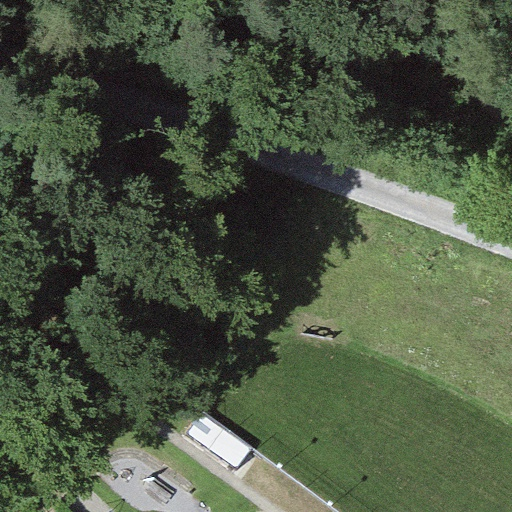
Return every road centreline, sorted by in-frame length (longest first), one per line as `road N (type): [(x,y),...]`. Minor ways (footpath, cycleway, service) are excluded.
road 1 (track): [(511,246),(0,56)]
road 2 (track): [(387,0),(511,135)]
